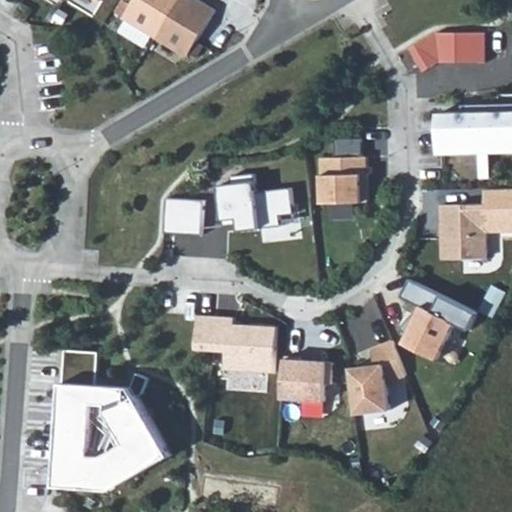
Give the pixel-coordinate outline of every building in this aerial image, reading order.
[(218,10),(201,0),(135,0),(125,18),(189,57),(218,10)] [(410,48),(424,71),(441,61),(487,62),(488,31),(438,31),(410,48)] [(511,109),(442,111),(443,153),(511,151),(511,109)] [(369,156),(323,157),(324,202),(370,202),(369,156)] [(255,173),(231,175),(232,184),(220,185),(223,219),(238,217),(240,229),(283,225),(281,214),(296,213),(292,187),(257,191),(255,173)] [(207,200),(169,197),(166,232),(204,235),(207,200)] [(488,202),(443,203),(445,258),(490,257),(488,202)] [(458,321),(425,304),(419,315),(415,312),(403,324),(411,331),(407,339),(440,356),(458,321)] [(276,371),(279,325),(236,323),(237,317),(200,314),(198,350),(228,352),(227,368),(276,371)] [(376,364),(353,367),(358,410),(392,406),(389,378),(407,372),(393,337),(373,345),(376,350),(376,364)] [(100,351),(67,349),(66,368),(99,370),(100,351)] [(302,356),(288,355),(285,397),(320,399),(320,382),(334,383),(335,361),(302,359),(302,356)] [(66,368),(65,382),(98,384),(99,370),(66,368)] [(58,485),(114,490),(173,455),(140,396),(145,393),(151,378),(139,373),(133,386),(98,384),(65,382),(58,485)]
